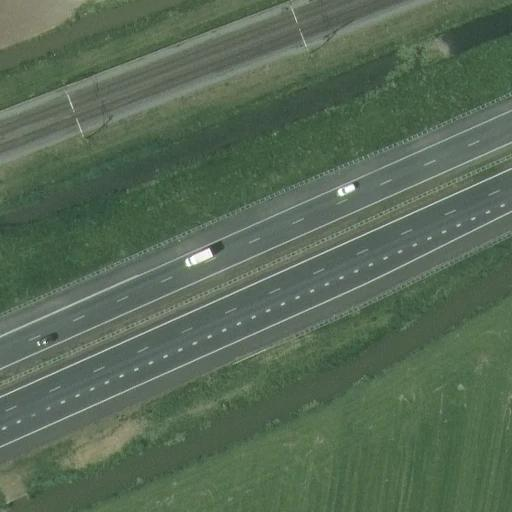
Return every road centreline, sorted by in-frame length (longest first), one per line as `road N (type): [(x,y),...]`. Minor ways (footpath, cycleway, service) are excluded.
road 1 (motorway): [(0,412),(511,184)]
road 2 (motorway): [(511,125),(0,352)]
